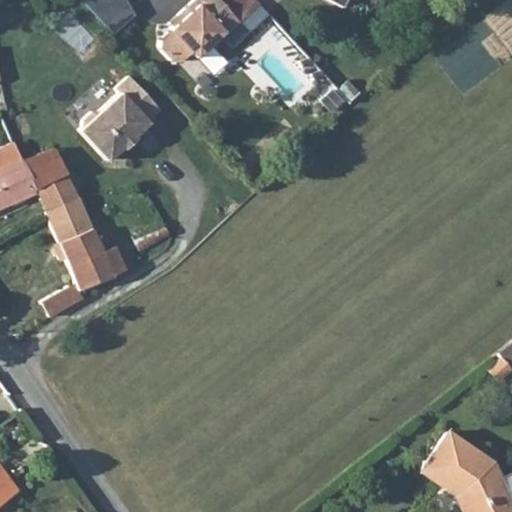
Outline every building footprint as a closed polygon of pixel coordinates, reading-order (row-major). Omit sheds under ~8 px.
[(85,0),(116,33),(142,9),(134,0),(85,0)] [(232,20),(212,0),(185,0),(171,14),(174,17),(152,41),(152,48),(166,61),(174,60),(183,50),(190,56),(202,43),(206,46),(232,20)] [(260,1),(228,38),(238,46),(270,10),(260,1)] [(151,111),(119,79),(106,93),(111,96),(90,116),(83,116),(75,126),(76,129),(72,136),(101,164),(115,150),(118,152),(151,111)] [(49,154),(14,168),(27,199),(38,195),(62,185),(49,154)] [(0,210),(27,199),(14,168),(0,173),(0,210)] [(38,195),(47,218),(69,202),(62,185),(38,195)] [(84,241),(69,202),(47,218),(70,280),(76,295),(120,280),(107,251),(99,255),(93,238),(84,241)] [(63,284),(69,298),(76,295),(70,280),(63,284)] [(42,294),(56,317),(68,311),(67,308),(72,305),(69,298),(63,284),(42,294)] [(33,300),(47,322),(56,317),(42,294),(33,300)] [(511,342),(501,355),(511,364),(511,342)] [(450,433),(424,469),(452,489),(462,511),(511,511),(511,504),(492,462),(450,433)] [(2,469),(0,470),(0,477),(8,488),(13,485),(2,469)] [(13,485),(8,488),(0,477),(0,511),(1,511),(22,497),(13,485)]
